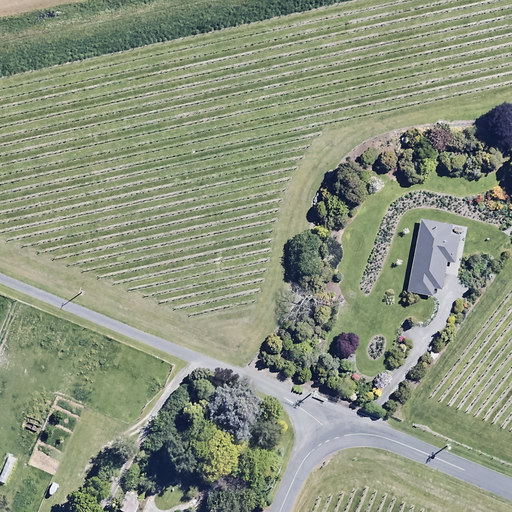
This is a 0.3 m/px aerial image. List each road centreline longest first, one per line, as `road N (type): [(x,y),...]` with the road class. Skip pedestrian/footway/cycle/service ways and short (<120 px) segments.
road 1 (unclassified): [(336,437),(270,388),(0,274)]
road 2 (unclassified): [(511,489),(372,434),(336,437)]
